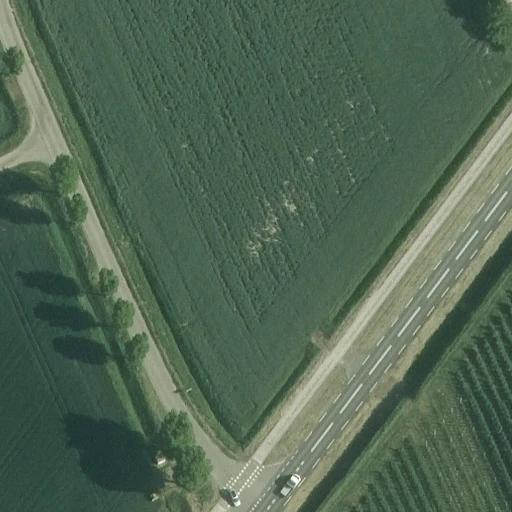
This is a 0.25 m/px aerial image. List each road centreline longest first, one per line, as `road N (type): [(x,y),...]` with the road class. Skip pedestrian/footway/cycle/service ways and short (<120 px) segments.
road 1 (unclassified): [(268,506),(208,459),(173,405),(54,140)]
road 2 (secondary): [(268,506),(511,185)]
road 3 (unclassified): [(54,140),(2,0)]
